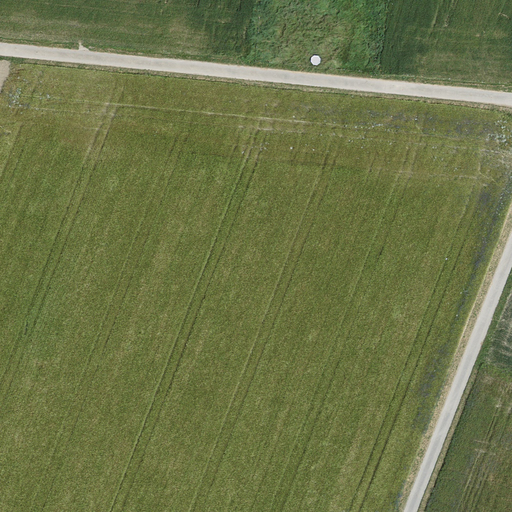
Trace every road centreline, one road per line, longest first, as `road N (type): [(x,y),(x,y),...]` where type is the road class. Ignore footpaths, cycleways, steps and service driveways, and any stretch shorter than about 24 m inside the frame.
road 1 (track): [(0,53),(511,103)]
road 2 (track): [(511,276),(421,511)]
